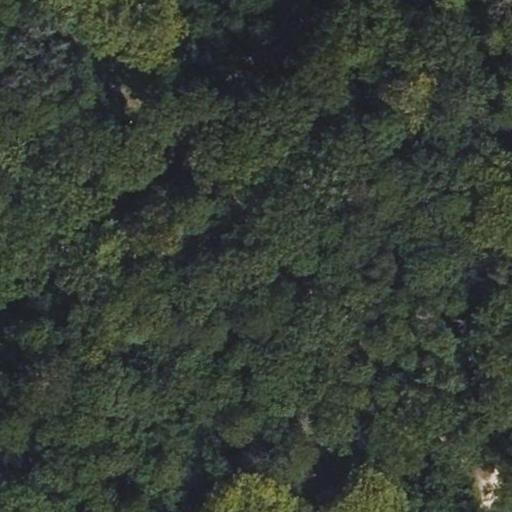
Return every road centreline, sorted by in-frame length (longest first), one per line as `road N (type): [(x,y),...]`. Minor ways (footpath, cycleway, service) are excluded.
road 1 (track): [(26,0),(200,171),(474,511)]
road 2 (unclassified): [(329,0),(145,123),(0,260)]
